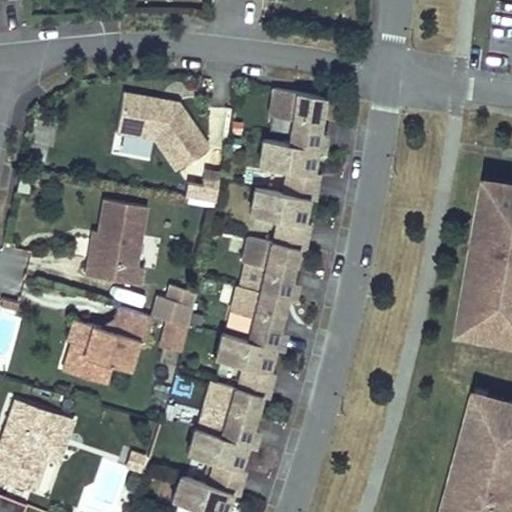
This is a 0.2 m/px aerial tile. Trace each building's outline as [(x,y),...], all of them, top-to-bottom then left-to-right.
[(313,93),(266,84),(261,112),(284,116),(279,140),(304,144),(312,145),(315,128),(308,127),(313,93)] [(201,143),(171,99),(166,102),(153,100),(154,96),(116,90),(109,129),(147,136),(168,167),(201,143)] [(298,177),(304,144),(279,140),(254,136),(249,162),(278,167),(274,190),(296,194),(302,195),(306,178),(298,177)] [(207,199),(212,169),(198,167),(195,182),(180,179),(178,194),(207,199)] [(27,192),(31,173),(20,170),(16,190),(27,192)] [(511,181),(496,178),(495,179),(489,178),(488,185),(487,184),(485,193),(483,206),(476,205),(471,234),(477,236),(476,247),(469,246),(457,315),(463,317),(461,327),(463,327),(511,336),(511,181)] [(296,194),(274,190),(246,185),(241,211),(269,217),(265,239),(267,240),(286,244),(293,246),(297,228),(290,227),(296,194)] [(476,247),(477,236),(471,234),(476,205),(483,206),(485,193),(473,191),(448,329),(462,332),(463,327),(461,327),(463,317),(457,315),(469,246),(476,247)] [(128,263),(137,211),(139,203),(97,196),(91,228),(87,256),(81,255),(78,272),(131,281),(133,269),(134,264),(128,263)] [(87,256),(91,228),(86,228),(81,255),(87,256)] [(286,244),(267,240),(265,239),(239,234),(234,259),(256,264),(251,288),(260,290),(282,295),(286,278),(279,276),(286,244)] [(267,326),(275,293),(260,290),(251,288),(228,282),(221,308),(243,314),(238,336),(264,343),(269,344),(274,327),(267,326)] [(190,320),(193,286),(159,283),(155,317),(190,320)] [(120,367),(130,336),(137,338),(144,313),(109,302),(102,326),(65,315),(58,337),(63,338),(78,342),(69,372),(97,380),(102,362),(120,367)] [(255,375),(264,343),(238,336),(214,330),(207,355),(235,363),(229,386),(251,392),(257,394),(262,377),(255,375)] [(78,342),(63,338),(55,368),(69,372),(78,342)] [(251,392),(229,386),(203,379),(196,403),(218,410),(211,433),(226,437),(238,441),(243,442),(248,426),(241,423),(251,392)] [(453,480),(456,469),(450,467),(469,399),(475,401),(477,390),(479,391),(480,386),(467,383),(431,511),(443,511),(445,509),(439,507),(447,478),(453,480)] [(511,399),(479,391),(477,390),(475,401),(469,399),(450,467),(456,469),(453,480),(447,478),(439,507),(445,509),(443,511),(511,511),(511,510),(511,495),(510,495),(511,488),(511,399)] [(50,458),(64,418),(62,417),(8,398),(0,419),(0,476),(18,483),(27,458),(36,453),(50,458)] [(231,465),(238,441),(226,437),(211,433),(189,426),(180,451),(208,460),(201,482),(211,485),(222,489),(229,491),(235,475),(228,473),(231,465)] [(24,485),(36,453),(27,458),(18,483),(24,485)] [(235,475),(237,467),(231,465),(228,473),(235,475)] [(214,511),(222,489),(211,485),(201,482),(173,473),(164,498),(192,507),(190,511),(214,511)] [(0,511),(14,511),(19,502),(0,494),(0,511)]
